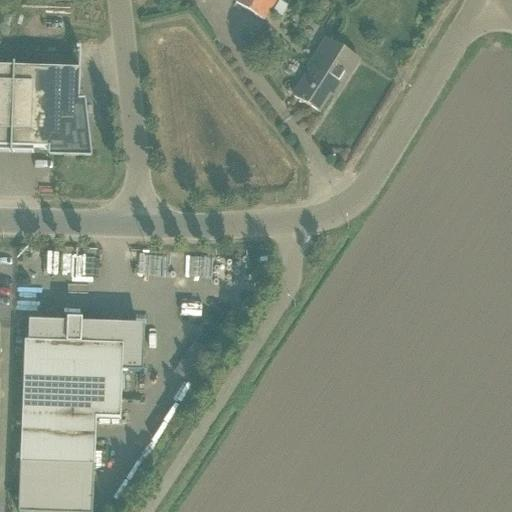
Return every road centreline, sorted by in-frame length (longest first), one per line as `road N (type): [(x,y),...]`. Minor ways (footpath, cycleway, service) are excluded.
road 1 (unclassified): [(144,511),(291,285),(288,222)]
road 2 (unclassified): [(288,222),(329,217),(360,196),(483,3)]
road 3 (unclassified): [(144,228),(117,0)]
road 4 (unclassified): [(144,228),(288,222)]
road 5 (unclassified): [(0,223),(144,228)]
